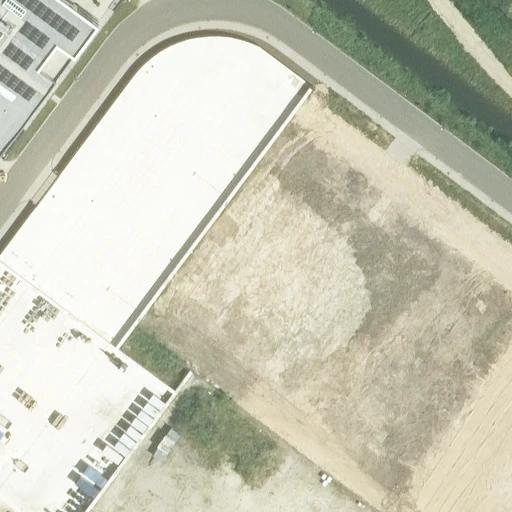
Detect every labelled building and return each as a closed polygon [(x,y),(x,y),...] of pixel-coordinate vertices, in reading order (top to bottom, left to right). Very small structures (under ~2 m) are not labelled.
[(0,0),(0,152),(99,20),(72,0),(0,0)] [(175,51),(79,180),(175,252),(271,123),(175,51)] [(366,266),(342,248),(350,238),(339,230),(332,240),(309,223),(322,206),(277,173),(238,225),(222,247),(189,291),(233,324),(288,250),(346,293),(290,368),(304,379),(334,401),(422,281),(379,249),(366,266)] [(50,221),(36,240),(46,247),(60,228),(50,221)] [(255,345),(264,351),(266,349),(273,354),(286,336),(263,318),(249,337),(256,342),(255,345)]
